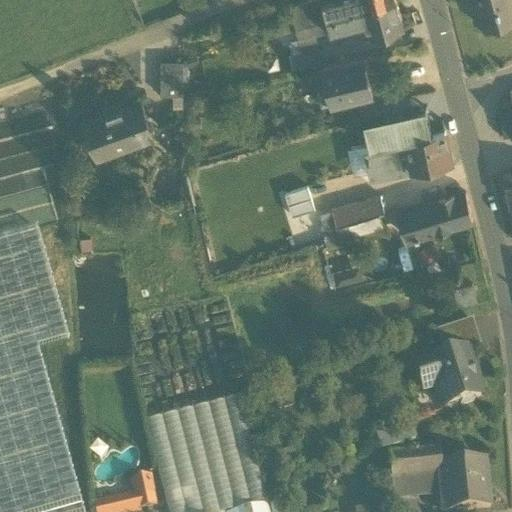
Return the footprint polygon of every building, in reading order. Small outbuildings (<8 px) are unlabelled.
[(291,0),(296,28),(315,21),(321,20),(318,10),(322,9),(320,0),(291,0)] [(362,0),(355,0),(335,5),(338,15),(365,8),(362,0)] [(362,0),(365,8),(396,0),(362,0)] [(396,0),(365,8),(368,19),(373,37),(404,29),(396,0)] [(511,0),(477,0),(485,28),(511,21),(511,0)] [(321,20),(338,15),(335,5),(322,9),(318,10),(321,20)] [(324,31),(368,19),(365,8),(338,15),(321,20),(315,21),(296,28),(299,37),(324,31)] [(299,37),(301,51),(311,49),(324,31),(299,37)] [(291,53),(295,69),(320,63),(317,47),(311,49),(301,51),(291,53)] [(332,102),(333,104),(373,94),(364,54),(321,63),(327,87),(319,88),(322,104),(332,102)] [(160,83),(183,84),(182,61),(160,61),(160,83)] [(160,95),(183,96),(183,95),(183,84),(160,83),(160,95)] [(140,98),(121,105),(123,110),(126,109),(125,107),(137,103),(138,105),(142,103),(140,98)] [(108,141),(113,154),(130,148),(127,139),(147,132),(143,120),(148,118),(142,103),(138,105),(137,103),(125,107),(126,109),(123,110),(121,105),(117,107),(115,102),(102,106),(105,115),(88,121),(89,123),(86,125),(87,128),(85,129),(89,140),(91,140),(93,144),(104,139),(108,141)] [(406,140),(433,135),(426,107),(364,121),(370,150),(398,142),(406,140)] [(511,109),(499,112),(504,136),(511,134),(511,109)] [(151,140),(147,132),(127,139),(130,148),(151,140)] [(433,135),(406,140),(412,168),(413,171),(451,163),(444,132),(433,135)] [(91,140),(89,140),(96,160),(113,154),(108,141),(104,139),(93,144),(91,140)] [(406,169),(412,168),(406,140),(398,142),(370,150),(369,151),(367,152),(368,158),(366,158),(367,162),(369,162),(371,172),(386,169),(395,174),(407,172),(406,169)] [(367,152),(369,151),(368,144),(347,149),(353,176),(371,172),(369,162),(367,162),(366,158),(368,158),(367,152)] [(386,169),(371,172),(372,178),(395,174),(386,169)] [(311,199),(307,188),(285,195),(288,206),(311,199)] [(402,216),(409,240),(472,220),(466,192),(427,204),(428,207),(402,216)] [(379,197),(344,207),(348,223),(378,213),(384,212),(379,197)] [(315,210),(311,199),(288,206),(292,217),(315,210)] [(351,233),(348,223),(344,207),(323,213),(333,239),(346,235),(351,233)] [(383,226),(378,213),(348,223),(351,233),(352,237),(354,236),(383,226)] [(0,511),(81,511),(36,350),(66,341),(35,229),(0,238),(0,511)] [(426,266),(442,256),(434,243),(418,253),(426,266)] [(359,266),(332,274),(336,286),(363,279),(359,266)] [(458,288),(461,302),(476,299),(473,285),(458,288)] [(436,333),(444,358),(466,351),(466,352),(480,348),(472,322),(436,333)] [(435,388),(442,410),(459,404),(460,407),(474,403),(473,400),(480,398),(466,352),(466,351),(444,358),(416,367),(424,391),(435,388)] [(146,423),(168,511),(243,511),(266,506),(239,399),(146,423)] [(380,452),(414,441),(409,426),(375,437),(380,452)] [(274,456),(279,472),(297,467),(292,450),(274,456)] [(389,482),(391,482),(438,476),(437,470),(440,469),(437,453),(386,460),(389,482)] [(344,464),(327,469),(331,482),(348,476),(344,464)] [(439,490),(442,511),(464,511),(490,509),(484,464),(440,469),(437,470),(438,476),(439,490)] [(439,490),(438,476),(391,482),(393,496),(439,490)] [(133,494),(136,510),(155,506),(150,479),(131,483),(133,494)] [(136,511),(136,510),(133,494),(92,502),(93,511),(136,511)]
